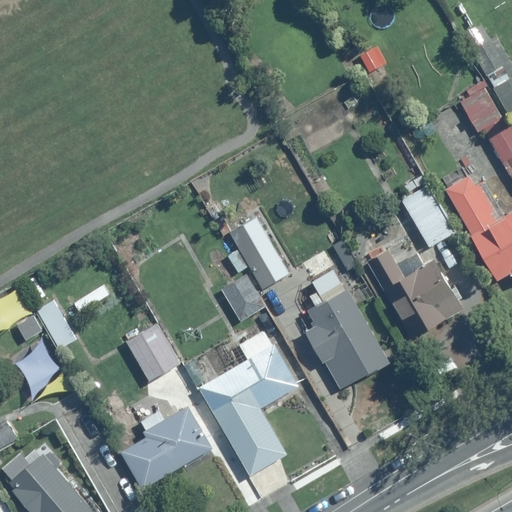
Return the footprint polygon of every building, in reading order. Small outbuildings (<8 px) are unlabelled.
[(472,46),(481,62),(511,115),(511,114),(511,66),(493,34),(472,46)] [(373,42),(357,52),(375,82),(391,73),(373,42)] [(461,100),(477,127),(503,112),(485,81),(468,90),(471,94),(461,100)] [(484,127),(490,138),(511,175),(511,126),(505,115),(484,127)] [(446,186),(452,197),(498,277),(511,269),(511,212),(501,218),(474,170),(446,186)] [(403,200),(405,203),(431,246),(459,230),(432,183),(403,200)] [(264,288),(291,272),(257,215),(232,230),(242,247),(229,254),(240,271),(250,265),(264,288)] [(367,258),(372,266),(411,337),(463,308),(436,259),(424,266),(416,250),(397,260),(389,246),(367,258)] [(310,309),(311,312),(318,324),(307,330),(324,360),(326,359),(340,386),(389,360),(361,306),(339,266),(314,280),(319,289),(311,294),(314,300),(317,305),(310,309)] [(245,272),(222,287),(244,320),(266,305),(245,272)] [(37,275),(25,283),(36,301),(48,293),(37,275)] [(56,297),(44,304),(37,308),(44,320),(61,349),(80,338),(79,336),(56,297)] [(26,337),(28,336),(43,327),(35,312),(17,322),(26,337)] [(157,322),(127,340),(152,380),(182,361),(157,322)] [(201,385),(202,388),(252,474),(289,453),(261,403),(297,383),(266,327),(239,342),(249,358),(201,385)] [(161,410),(143,421),(141,422),(146,431),(148,434),(123,449),(145,486),(150,483),(210,446),(186,406),(166,418),(161,410)] [(50,447),(12,480),(17,487),(14,489),(33,511),(96,511),(57,467),(63,462),(50,447)]
